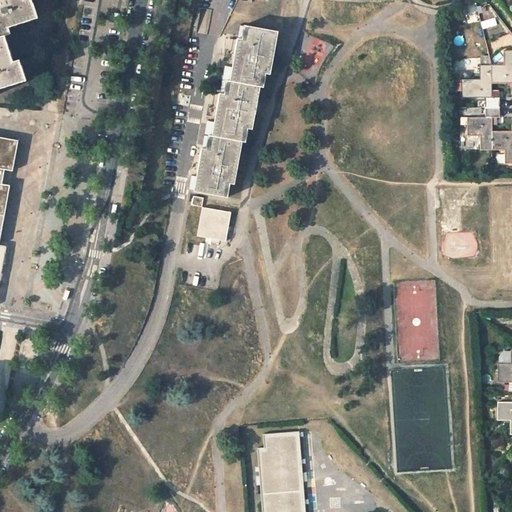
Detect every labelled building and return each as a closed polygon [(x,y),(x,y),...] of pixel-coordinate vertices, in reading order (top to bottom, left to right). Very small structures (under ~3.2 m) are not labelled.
[(0,0),(0,35),(8,32),(7,28),(39,17),(34,2),(29,3),(28,0),(0,0)] [(277,31),(247,26),(245,39),(241,38),(237,38),(236,44),(232,66),(229,80),(259,85),(262,72),(266,72),(269,73),(277,31)] [(0,35),(0,84),(28,75),(24,61),(18,63),(8,32),(0,35)] [(502,65),(490,65),(490,82),(511,82),(511,51),(503,51),(502,65)] [(480,56),(480,65),(490,65),(488,56),(480,56)] [(498,102),(498,97),(490,97),(490,82),(490,65),(480,65),(478,65),(478,78),(453,79),(453,89),(461,89),(461,97),(484,97),(484,106),(498,106),(498,102)] [(251,128),(259,85),(229,80),(227,93),(223,93),(220,92),(219,99),(218,103),(211,135),(241,140),(244,127),(248,127),(251,128)] [(190,96),(179,94),(177,105),(189,106),(190,96)] [(479,148),(490,149),(490,131),(490,117),(498,117),(498,113),(498,106),(484,106),(484,118),(466,118),(466,135),(479,136),(479,148)] [(511,130),(490,131),(490,149),(503,149),(503,163),(511,162),(511,130)] [(194,190),(223,195),(225,182),(230,182),(233,183),(241,140),(211,135),(209,149),(205,148),(202,147),(201,152),(194,190)] [(0,216),(6,186),(0,184),(0,174),(1,170),(9,171),(12,155),(14,141),(0,138),(0,270),(4,247),(0,246),(0,216)] [(192,205),(201,207),(203,197),(193,196),(192,205)] [(230,212),(201,207),(196,235),(225,240),(230,212)] [(510,363),(498,363),(497,363),(497,381),(511,381),(511,348),(510,349),(510,350),(510,363)] [(498,355),(498,363),(510,363),(510,350),(504,350),(498,355)] [(509,432),(511,432),(511,400),(497,401),(496,419),(510,419),(509,432)] [(305,511),(298,432),(263,435),(264,448),(258,449),(263,511),(305,511)]
